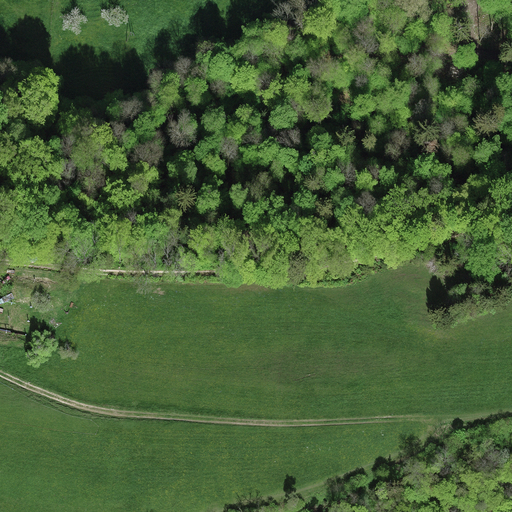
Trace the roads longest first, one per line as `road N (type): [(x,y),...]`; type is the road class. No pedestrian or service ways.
road 1 (track): [(511,232),(295,271),(0,262)]
road 2 (track): [(0,372),(78,405),(204,421),(423,421),(435,432)]
